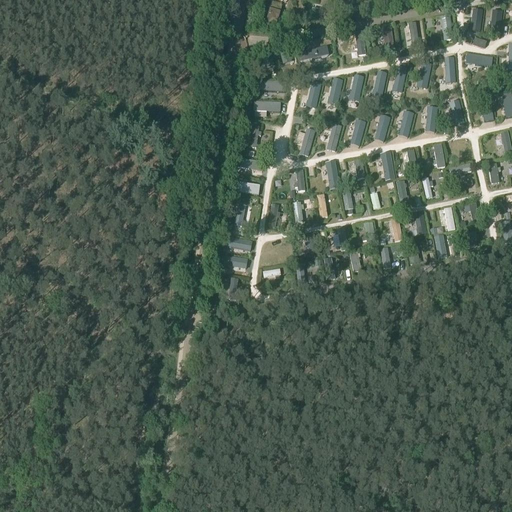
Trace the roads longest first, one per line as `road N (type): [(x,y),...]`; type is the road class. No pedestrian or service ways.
road 1 (track): [(161,511),(235,46)]
road 2 (track): [(263,302),(252,287),(291,82),(455,51),(488,53),(511,37)]
road 3 (track): [(259,239),(511,190)]
road 4 (track): [(272,169),(469,131)]
road 5 (track): [(469,131),(492,254)]
